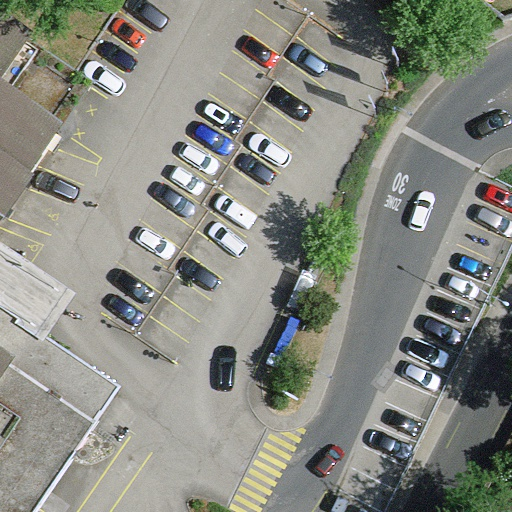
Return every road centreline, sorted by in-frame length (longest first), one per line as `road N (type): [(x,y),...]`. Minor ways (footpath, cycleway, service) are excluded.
road 1 (residential): [(452,126),(408,198),(371,360),(295,511)]
road 2 (primary): [(511,373),(443,511)]
